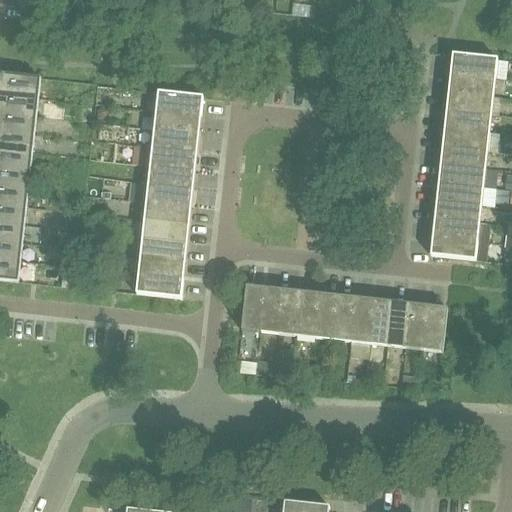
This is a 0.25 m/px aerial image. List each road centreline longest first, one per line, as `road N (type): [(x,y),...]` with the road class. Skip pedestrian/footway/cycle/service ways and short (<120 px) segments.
road 1 (residential): [(222,255),(237,117),(411,136)]
road 2 (residential): [(509,428),(204,415)]
road 3 (residential): [(204,415),(102,415),(80,434),(45,511)]
road 4 (residential): [(213,332),(0,308)]
road 5 (residential): [(396,274),(222,255)]
road 6 (residential): [(396,274),(411,136)]
